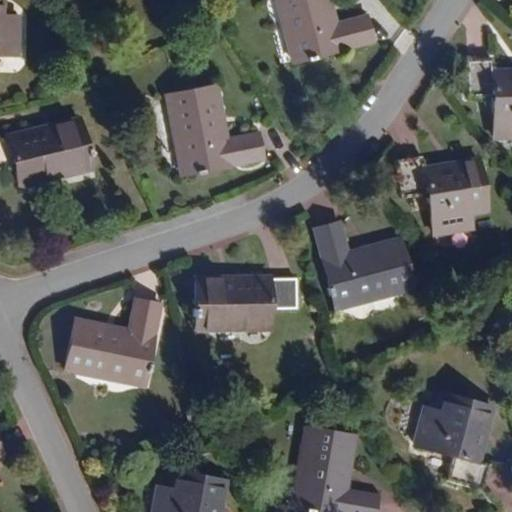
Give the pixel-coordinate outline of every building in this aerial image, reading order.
[(334,27),(327,0),(273,0),(280,24),(287,24),(297,63),(372,44),(365,19),(334,27)] [(0,55),(12,56),(14,19),(0,17),(0,55)] [(511,68),(490,69),(490,58),(464,59),(465,97),(491,97),(494,133),(511,133),(511,68)] [(217,138),(205,84),(156,93),(164,133),(172,132),(181,173),(259,157),(254,131),(217,138)] [(4,140),(0,140),(0,169),(11,167),(15,185),(48,178),(47,172),(87,163),(76,120),(4,136),(4,140)] [(492,208),(485,161),(429,168),(426,157),(402,160),(407,196),(432,193),(438,231),(476,226),(474,211),(492,208)] [(409,290),(397,239),(344,253),(336,224),(312,230),(331,302),(366,294),(368,300),(409,290)] [(296,308),(296,280),(269,281),(268,279),(196,280),(196,325),(237,324),(238,329),(269,329),(269,309),(296,308)] [(151,378),(166,304),(140,298),(133,330),(80,320),(71,369),(112,377),(114,372),(151,378)] [(491,405),(442,394),(437,413),(423,410),(415,445),(455,455),(449,481),(484,490),(500,428),(487,425),(491,405)] [(347,433),(297,427),(292,473),(298,474),(294,510),(311,511),(372,511),(376,492),(342,488),(347,433)] [(226,511),(236,480),(190,466),(184,483),(171,479),(160,511),(226,511)]
